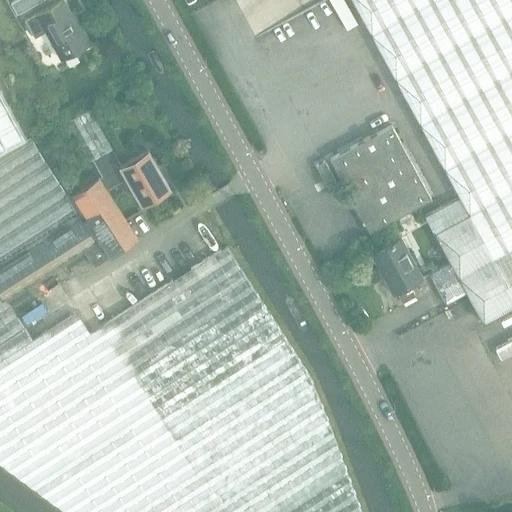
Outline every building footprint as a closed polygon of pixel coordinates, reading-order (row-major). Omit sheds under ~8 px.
[(0,0),(0,151),(26,137),(0,91),(0,0)] [(14,0),(11,2),(17,13),(40,0),(14,0)] [(35,38),(46,32),(61,58),(89,42),(80,25),(78,26),(63,0),(61,0),(36,14),(25,20),(35,38)] [(511,0),(351,0),(458,197),(423,216),(437,241),(448,262),(427,273),(444,305),(465,293),(481,323),(511,306),(511,0)] [(292,26),(282,31),(289,45),(287,46),(292,56),(341,34),(328,3),(290,20),(292,26)] [(89,108),(67,120),(89,159),(112,147),(89,108)] [(369,232),(431,199),(391,125),(329,157),(369,232)] [(0,463),(29,485),(66,511),(360,511),(352,489),(338,452),(321,407),(304,370),(225,245),(167,283),(159,288),(92,333),(78,310),(34,339),(7,299),(4,294),(0,288),(0,266),(79,216),(67,198),(29,140),(0,159),(0,463)] [(79,216),(0,266),(0,288),(4,294),(81,245),(84,250),(94,266),(138,237),(106,189),(127,177),(121,165),(111,148),(92,159),(102,176),(67,198),(79,216)] [(147,150),(121,165),(127,177),(128,178),(142,203),(159,193),(168,188),(159,173),(147,150)] [(315,166),(328,189),(337,184),(324,161),(315,166)] [(421,277),(400,236),(370,252),(391,293),(395,291),(401,301),(414,295),(408,284),(421,277)]
